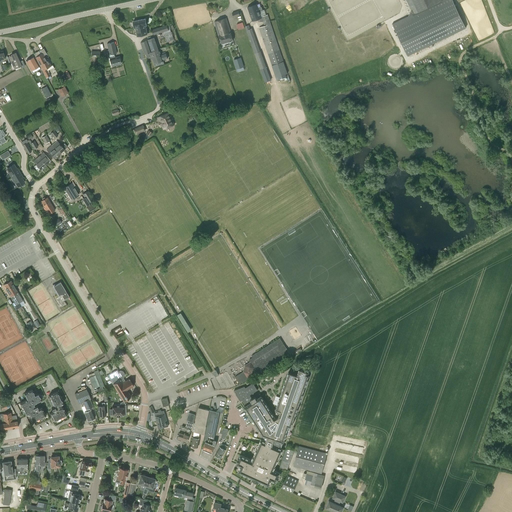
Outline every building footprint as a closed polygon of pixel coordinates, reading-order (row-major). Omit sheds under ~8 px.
[(405,0),(412,14),(392,24),(408,56),(466,28),(452,0),(442,0),(405,0)] [(257,4),(247,7),(252,21),(261,18),(264,26),(259,28),(268,54),(272,65),(276,77),(287,73),(283,62),(280,52),(279,50),(268,15),(261,17),(259,12),(263,10),(262,7),(261,6),(258,7),(257,4)] [(221,44),(233,40),(231,32),(230,32),(226,18),(214,22),(219,37),(221,44)] [(145,19),(133,21),(135,28),(136,28),(137,36),(147,34),(146,25),(147,25),(145,19)] [(154,35),(168,30),(167,25),(152,30),(154,35)] [(258,44),(253,33),(252,28),(250,29),(249,25),(245,27),(248,35),(252,46),(264,82),(271,79),(261,51),(260,51),(258,44)] [(154,38),(148,40),(152,52),(158,50),(154,38)] [(152,52),(148,40),(141,43),(145,54),(146,54),(147,58),(150,57),(151,60),(152,59),(154,63),(156,67),(165,64),(163,60),(168,58),(166,54),(165,52),(162,53),(162,55),(162,56),(160,49),(158,50),(152,52)] [(114,42),(107,44),(109,55),(117,53),(114,42)] [(40,66),(49,62),(48,61),(50,60),(49,59),(46,60),(44,55),(46,54),(44,49),(34,54),(40,66)] [(14,69),(21,66),(24,65),(22,60),(19,61),(15,53),(11,54),(14,60),(11,61),(14,69)] [(109,57),(110,59),(112,66),(121,64),(119,57),(115,58),(114,56),(109,57)] [(39,66),(34,57),(26,61),(31,70),(32,70),(33,73),(40,69),(39,66)] [(241,57),(234,60),(237,69),(244,67),(241,57)] [(51,66),(49,62),(40,66),(46,78),(50,76),(48,71),(52,68),(51,66)] [(65,80),(71,77),(67,70),(62,72),(63,74),(62,75),(65,80)] [(64,86),(62,81),(60,82),(63,87),(57,90),(61,97),(68,93),(64,86)] [(51,95),(46,86),(41,89),(46,98),(51,95)] [(169,112),(157,118),(159,122),(161,121),(164,129),(175,124),(169,112)] [(143,125),(134,129),(136,134),(145,130),(143,125)] [(53,139),(54,138),(58,135),(54,130),(50,133),(47,136),(48,138),(50,136),(50,135),(51,136),(53,139)] [(26,139),(21,142),(22,145),(28,154),(31,151),(28,146),(29,146),(27,143),(28,142),(26,139)] [(65,149),(57,141),(52,145),(59,154),(65,149)] [(141,144),(139,142),(132,146),(132,145),(129,147),(131,150),(141,144)] [(47,150),(54,158),(59,154),(52,145),(47,150)] [(8,151),(0,155),(2,159),(10,155),(8,151)] [(43,153),(38,157),(45,165),(51,161),(43,153)] [(44,167),(45,165),(38,157),(33,161),(41,170),(42,169),(44,168),(44,167)] [(14,164),(8,168),(11,173),(10,174),(12,178),(20,173),(19,173),(14,164)] [(20,173),(12,178),(15,182),(16,181),(18,186),(25,182),(21,176),(22,176),(20,173)] [(71,199),(79,195),(72,183),(64,188),(71,199)] [(94,199),(88,191),(82,194),(84,198),(82,199),(87,206),(93,203),(91,201),(94,199)] [(48,214),(55,210),(47,197),(41,201),(48,214)] [(54,227),(61,222),(59,218),(51,223),(54,227)] [(7,283),(14,295),(19,301),(20,303),(23,301),(20,296),(11,281),(7,283)] [(60,282),(56,285),(55,284),(52,286),(61,302),(69,297),(60,282)] [(14,295),(7,283),(4,285),(16,305),(20,303),(19,301),(14,295)] [(180,312),(176,314),(186,331),(190,329),(180,312)] [(235,377),(239,384),(256,374),(259,374),(262,372),(262,373),(290,355),(280,338),(251,356),(253,358),(249,360),(250,362),(244,366),(243,372),(235,377)] [(288,372),(273,415),(261,396),(257,399),(255,397),(250,400),(252,402),(244,407),(257,427),(258,426),(259,428),(258,429),(262,435),(264,436),(263,440),(281,448),(283,442),(283,443),(286,435),(287,436),(291,426),(309,375),(307,375),(308,372),(304,370),(300,368),(300,369),(299,369),(298,371),(292,369),(291,373),(288,372)] [(134,386),(129,379),(125,382),(123,378),(124,377),(124,376),(124,375),(124,374),(124,373),(124,372),(123,372),(122,371),(121,371),(120,371),(119,371),(116,373),(115,371),(108,375),(113,384),(123,401),(124,401),(131,397),(127,390),(134,386)] [(236,394),(240,401),(257,390),(253,383),(246,388),(245,386),(234,390),(236,394)] [(45,415),(41,407),(38,408),(38,407),(44,403),(43,401),(35,406),(34,404),(42,400),(40,396),(39,396),(38,394),(35,395),(32,389),(24,393),(27,399),(20,403),(21,405),(22,406),(25,411),(25,413),(26,415),(29,413),(33,421),(36,419),(42,416),(42,417),(45,415)] [(92,410),(94,409),(90,399),(91,399),(87,389),(74,394),(78,404),(83,402),(85,406),(82,406),(82,407),(84,412),(88,421),(95,417),(92,410)] [(63,416),(66,414),(61,404),(63,403),(57,391),(49,395),(55,406),(52,408),(53,411),(50,412),(54,420),(58,419),(57,418),(58,418),(63,416),(63,415),(63,416)] [(124,401),(123,401),(120,403),(120,405),(112,405),(112,409),(110,409),(110,415),(112,415),(112,416),(123,416),(123,415),(126,415),(126,405),(126,404),(124,401)] [(106,415),(105,405),(105,402),(102,402),(102,406),(98,406),(98,416),(106,415)] [(206,426),(209,410),(199,407),(195,423),(196,424),(193,438),(191,446),(198,447),(199,439),(198,439),(200,433),(205,435),(206,426)] [(212,411),(213,409),(210,408),(209,410),(206,426),(205,435),(203,441),(205,441),(202,449),(212,453),(215,445),(217,440),(214,440),(220,413),(212,411)] [(159,412),(163,427),(168,426),(164,410),(161,411),(161,410),(159,410),(159,412)] [(11,412),(3,414),(0,414),(0,427),(0,430),(18,426),(17,421),(16,415),(11,416),(11,412)] [(163,427),(159,412),(154,413),(158,429),(163,427)] [(187,442),(190,434),(192,426),(193,423),(195,415),(189,413),(186,420),(187,421),(185,427),(182,426),(179,435),(177,435),(176,438),(177,440),(181,441),(183,440),(187,442)] [(225,439),(228,429),(221,427),(219,433),(222,434),(221,438),(225,439)] [(255,457),(253,456),(252,460),(240,455),(239,458),(238,458),(237,461),(237,462),(241,464),(238,472),(253,478),(252,480),(258,482),(259,481),(269,486),(271,480),(276,482),(277,479),(279,477),(278,476),(280,473),(274,470),(283,449),(281,448),(263,440),(261,439),(259,443),(261,444),(258,450),(256,449),(254,453),(256,454),(255,457)] [(226,450),(227,447),(226,447),(227,446),(225,445),(221,443),(220,446),(215,455),(221,458),(226,450)] [(299,446),(293,467),(322,474),(327,453),(299,446)] [(294,450),(287,448),(280,467),(287,470),(294,450)] [(51,457),(51,462),(48,462),(48,465),(49,469),(52,468),(52,467),(60,466),(59,464),(62,464),(61,460),(59,461),(58,456),(51,457)] [(16,466),(17,466),(17,470),(17,473),(20,473),(20,470),(22,470),(22,472),(27,472),(27,459),(16,459),(16,466)] [(2,462),(4,475),(5,480),(16,478),(16,473),(13,473),(11,460),(2,462)] [(79,469),(80,469),(79,475),(84,476),(85,470),(88,471),(90,463),(90,462),(89,461),(87,461),(86,462),(82,461),(81,465),(80,465),(79,469)] [(116,478),(115,482),(120,483),(119,483),(125,485),(128,470),(119,468),(117,473),(116,473),(116,476),(116,478)] [(315,487),(319,474),(314,472),(314,473),(313,476),(306,474),(305,479),(306,479),(305,484),(315,487)] [(137,478),(140,479),(138,483),(145,485),(147,477),(141,475),(138,474),(137,478)] [(65,479),(66,476),(62,475),(61,482),(68,483),(69,480),(65,479)] [(298,481),(287,476),(281,488),(292,493),(298,481)] [(147,477),(145,485),(152,488),(153,483),(156,484),(158,480),(147,477)] [(194,501),(195,498),(192,498),(194,493),(186,491),(187,490),(176,487),(174,494),(179,495),(179,496),(181,497),(181,496),(185,497),(185,496),(188,497),(187,500),(184,511),(185,511),(191,511),(194,501)] [(3,504),(10,505),(12,490),(5,489),(3,504)] [(335,492),(333,498),(335,499),(334,503),(329,501),(325,508),(333,511),(340,494),(335,492)] [(82,496),(81,495),(72,493),(70,493),(69,497),(71,497),(70,501),(79,503),(80,499),(82,500),(82,496)] [(340,501),(343,503),(345,496),(340,494),(333,511),(334,511),(341,511),(343,507),(338,505),(340,501)] [(141,509),(140,511),(138,511),(139,511),(136,511),(135,511),(149,511),(150,510),(149,510),(150,505),(146,504),(147,500),(145,499),(141,498),(139,504),(143,504),(142,509),(141,509)] [(109,511),(113,501),(109,500),(108,504),(102,503),(102,506),(101,506),(100,509),(101,509),(101,510),(109,511)] [(37,504),(36,510),(45,511),(47,503),(46,503),(47,502),(38,501),(37,504)] [(80,507),(78,507),(79,503),(70,501),(69,503),(66,502),(65,506),(69,507),(68,509),(71,509),(71,511),(73,511),(74,510),(77,511),(79,511),(80,507)] [(221,507),(222,504),(214,502),(213,509),(216,509),(215,511),(227,511),(228,509),(221,507)]
